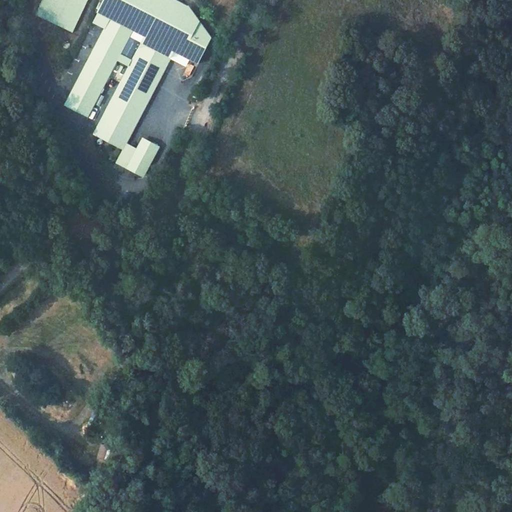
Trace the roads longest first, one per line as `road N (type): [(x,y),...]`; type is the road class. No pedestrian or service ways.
road 1 (track): [(511,158),(445,254),(367,406),(393,435),(384,511)]
road 2 (track): [(195,134),(172,197),(155,217),(132,227),(80,227),(39,247),(0,288)]
road 3 (track): [(80,227),(0,63)]
road 4 (track): [(68,433),(88,401),(82,385),(51,358),(20,348),(0,353)]
road 5 (unclassified): [(256,0),(195,134)]
